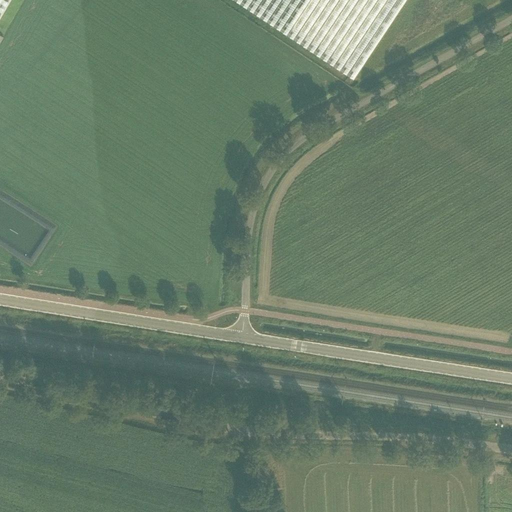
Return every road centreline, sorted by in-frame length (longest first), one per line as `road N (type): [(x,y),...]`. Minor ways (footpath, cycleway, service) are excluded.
road 1 (unclassified): [(511,452),(417,438),(236,432),(0,377)]
road 2 (unclassified): [(243,338),(251,214),(274,168),(331,121),(511,19)]
road 3 (tertiary): [(511,379),(243,338)]
road 4 (tertiary): [(243,338),(0,299)]
